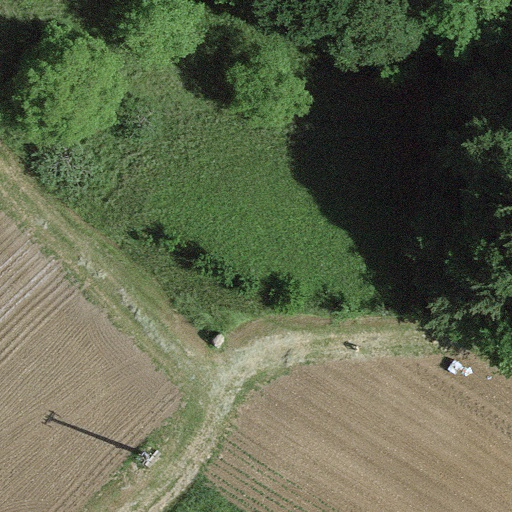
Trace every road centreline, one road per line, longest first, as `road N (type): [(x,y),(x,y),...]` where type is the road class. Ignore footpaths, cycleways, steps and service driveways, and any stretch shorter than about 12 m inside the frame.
road 1 (track): [(0,150),(132,280),(282,357),(511,370)]
road 2 (track): [(282,357),(153,511)]
